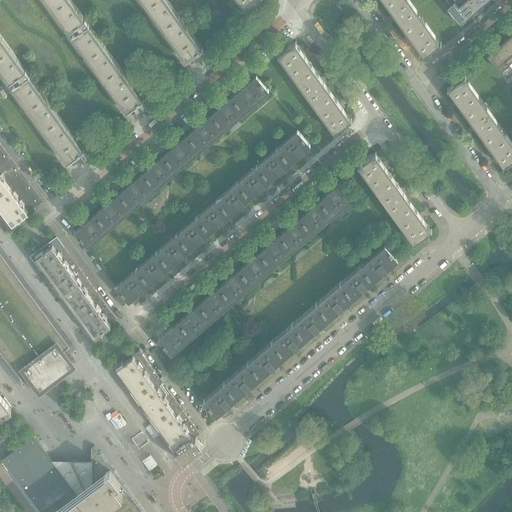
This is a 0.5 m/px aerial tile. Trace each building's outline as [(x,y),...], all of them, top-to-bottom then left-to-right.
[(146,104),(85,19),(71,0),(47,0),(54,10),(69,30),(68,30),(69,31),(73,28),(76,32),(72,35),(72,36),(73,36),(88,57),(116,95),(127,110),(126,110),(127,111),(131,108),(135,112),(146,104)] [(206,53),(167,0),(143,0),(163,27),(186,59),(185,59),(186,60),(191,57),(194,62),(206,53)] [(239,0),(245,7),(244,8),(245,9),(255,2),(256,2),(258,0),(239,0)] [(421,16),(408,0),(389,0),(386,2),(405,28),(421,16)] [(468,17),(454,0),(446,7),(460,23),(468,17)] [(475,10),(466,0),(454,0),(468,17),(475,10)] [(483,4),(479,0),(466,0),(475,10),(483,4)] [(439,42),(421,16),(405,28),(423,53),(422,54),(423,55),(427,52),(427,53),(431,50),(431,49),(441,42),(440,41),(439,42)] [(87,155),(29,74),(0,34),(0,67),(10,81),(9,81),(9,82),(14,79),(17,83),(12,86),(13,87),(14,86),(33,113),(67,160),(66,161),(67,162),(72,158),(75,163),(87,155)] [(511,38),(509,35),(502,41),(511,52),(511,38)] [(313,67),(295,43),(296,42),(295,41),(292,44),(291,43),(287,46),(288,47),(277,54),(278,55),(279,54),(297,79),(304,74),(313,67)] [(511,60),(511,52),(502,41),(494,47),(508,64),(511,60)] [(508,64),(494,47),(487,54),(501,70),(508,64)] [(332,93),(324,83),(313,67),(304,74),(297,79),(316,105),(332,93)] [(245,111),(269,90),(256,75),(256,76),(246,84),(245,83),(245,84),(244,82),(240,86),(241,87),(241,88),(232,96),(245,111)] [(483,102),(465,77),(465,76),(465,75),(455,82),(454,81),(450,84),(451,85),(447,88),(447,89),(448,88),(467,113),(483,102)] [(348,121),(352,119),(351,118),(350,119),(332,93),(316,105),(331,126),(334,130),(333,131),(334,132),(344,124),(344,125),(348,122),(348,121)] [(224,128),(245,111),(232,96),(226,101),(225,100),(225,101),(224,99),(220,103),(221,104),(221,105),(212,113),(224,128)] [(501,127),(494,117),(483,102),(467,113),(485,139),(501,127)] [(200,149),(224,128),(212,113),(202,122),(201,121),(200,120),(196,123),(197,125),(196,125),(197,126),(188,134),(200,149)] [(511,141),(501,127),(485,139),(504,164),(502,165),(503,166),(507,163),(508,164),(511,161),(511,160),(511,159),(511,141)] [(310,145),(297,130),(277,147),(290,162),(299,154),(300,155),(300,154),(302,155),(305,152),(304,151),(305,151),(304,150),(310,145)] [(176,170),(200,149),(188,134),(178,142),(177,141),(177,142),(176,141),(172,144),(173,145),(173,146),(173,147),(173,146),(164,155),(176,170)] [(0,174),(15,163),(0,142),(0,174)] [(290,162),(277,147),(257,164),(270,179),(279,171),(280,172),(282,173),(285,169),(284,168),(285,168),(284,167),(290,162)] [(393,178),(383,164),(375,153),(376,152),(375,152),(372,154),(371,153),(367,156),(368,157),(357,165),(358,165),(359,165),(377,190),(393,178)] [(156,187),(176,170),(164,155),(158,160),(157,159),(156,159),(155,158),(152,161),(153,163),(152,163),(153,164),(143,172),(156,187)] [(0,191),(23,174),(15,163),(0,174),(0,191)] [(270,179),(257,164),(237,182),(249,197),(259,188),(260,189),(261,190),(265,187),(264,185),(265,185),(264,184),(270,179)] [(132,208),(156,187),(143,172),(134,180),(133,179),(132,180),(131,179),(128,182),(129,183),(128,183),(129,184),(119,193),(132,208)] [(19,197),(33,187),(23,174),(0,191),(0,207),(9,201),(12,205),(21,199),(19,197)] [(412,204),(401,189),(393,178),(377,190),(396,215),(412,204)] [(249,197),(237,182),(217,199),(230,214),(239,206),(239,205),(240,206),(241,207),(245,204),(244,203),(245,202),(244,201),(249,197)] [(333,214),(353,197),(340,182),(340,183),(334,187),(334,188),(333,187),(332,186),(330,188),(328,189),(329,190),(329,191),(329,192),(320,200),(333,214)] [(33,207),(35,206),(43,200),(33,187),(19,197),(21,199),(12,205),(0,214),(11,230),(36,211),(33,207)] [(108,228),(132,208),(119,193),(110,201),(109,200),(108,200),(107,199),(104,202),(105,204),(104,204),(105,205),(95,213),(108,228)] [(230,214),(217,199),(196,216),(209,231),(219,223),(220,224),(220,223),(221,224),(225,221),(224,220),(224,219),(224,218),(224,219),(230,214)] [(313,231),(333,214),(320,200),(314,204),(314,205),(313,204),(312,203),(308,206),(309,207),(309,208),(309,209),(300,216),(313,231)] [(430,229),(420,215),(412,204),(396,215),(414,241),(413,241),(414,242),(432,229),(431,228),(430,229)] [(87,246),(108,228),(95,213),(90,218),(89,218),(89,217),(88,218),(87,216),(84,220),(85,221),(84,221),(85,222),(75,231),(87,246)] [(209,231),(196,216),(177,233),(190,248),(199,240),(198,240),(199,240),(199,241),(200,241),(201,242),(205,239),(204,237),(203,236),(204,236),(209,231)] [(292,249),(313,231),(300,216),(294,222),(293,221),(292,220),(288,223),(289,225),(289,226),(279,234),(292,249)] [(190,248),(177,233),(157,251),(169,265),(178,258),(179,257),(179,258),(180,258),(181,259),(185,256),(184,255),(184,254),(183,253),(184,253),(190,248)] [(272,266),(292,249),(279,234),(274,239),(273,238),(273,239),(272,237),(268,241),(269,242),(268,242),(269,243),(260,251),(272,266)] [(78,266),(68,252),(58,238),(42,249),(33,255),(42,267),(44,267),(50,274),(48,276),(54,284),(78,266)] [(398,258),(391,250),(385,243),(360,264),(373,279),(383,271),(384,272),(384,271),(385,273),(389,269),(388,268),(387,267),(388,267),(397,259),(398,258)] [(169,265),(157,251),(136,268),(149,283),(158,275),(159,274),(159,275),(160,275),(161,276),(165,273),(164,272),(164,271),(163,270),(164,270),(169,265)] [(252,284),(272,266),(260,251),(254,256),(253,255),(253,256),(252,255),(248,258),(249,260),(250,261),(249,261),(240,269),(252,284)] [(0,293),(20,279),(7,261),(0,266),(0,293)] [(373,279),(360,264),(340,281),(353,296),(363,288),(364,289),(364,288),(365,290),(369,286),(368,285),(367,284),(368,284),(373,279)] [(73,310),(97,292),(78,266),(54,284),(60,292),(62,291),(69,301),(67,302),(73,310)] [(149,283),(136,268),(116,286),(121,292),(116,297),(122,305),(128,300),(129,301),(129,300),(138,292),(139,292),(139,293),(140,292),(141,293),(145,290),(144,289),(143,288),(144,287),(144,288),(149,283)] [(232,301),(252,284),(240,269),(234,274),(233,274),(233,273),(232,273),(231,272),(227,275),(228,276),(228,277),(229,278),(228,278),(219,286),(232,301)] [(33,297),(20,279),(0,293),(0,300),(1,302),(10,314),(18,308),(33,297)] [(353,296),(340,281),(317,302),(329,317),(339,309),(339,308),(340,309),(341,310),(345,307),(344,306),(344,305),(343,304),(344,304),(353,296)] [(212,318),(232,301),(219,286),(214,291),(213,291),(213,290),(212,291),(211,289),(207,293),(208,294),(209,295),(208,295),(199,303),(212,318)] [(117,319),(107,305),(97,292),(73,310),(79,318),(81,318),(87,325),(85,327),(94,339),(103,332),(102,331),(117,319)] [(42,309),(33,297),(18,308),(27,320),(42,309)] [(0,321),(10,314),(1,302),(0,302),(0,321)] [(329,317),(317,302),(292,323),(304,338),(315,329),(315,330),(316,330),(317,331),(319,329),(321,328),(320,326),(319,325),(320,325),(329,317)] [(192,335),(210,320),(212,318),(199,303),(194,308),(193,308),(193,307),(192,308),(191,306),(187,310),(188,311),(189,312),(188,312),(179,320),(192,335)] [(48,348),(36,332),(27,320),(18,308),(10,314),(0,321),(0,324),(8,335),(0,340),(0,351),(23,381),(29,376),(22,368),(48,348)] [(51,321),(42,309),(27,320),(36,332),(51,321)] [(171,353),(192,335),(179,320),(173,325),(174,325),(173,325),(173,324),(172,325),(171,324),(167,327),(168,328),(169,329),(159,337),(158,338),(171,353)] [(70,346),(51,321),(36,332),(48,348),(56,342),(63,351),(69,346),(70,346)] [(304,338),(292,323),(272,340),(285,355),(294,347),(294,346),(295,347),(296,347),(297,348),(300,345),(299,344),(300,343),(299,342),(304,338)] [(285,355),(272,340),(248,361),(261,376),(270,367),(271,368),(272,368),(273,369),(276,365),(275,364),(276,364),(275,363),(285,355)] [(71,362),(63,351),(56,342),(48,348),(63,368),(71,362)] [(63,368),(48,348),(22,368),(29,376),(30,377),(37,387),(63,368)] [(200,433),(169,390),(139,350),(132,355),(130,354),(114,366),(123,378),(125,377),(128,383),(127,384),(140,402),(142,402),(147,408),(146,410),(154,421),(160,429),(162,428),(167,435),(165,437),(172,447),(174,446),(177,449),(174,451),(182,461),(202,444),(198,440),(195,436),(200,433)] [(261,376),(248,361),(224,381),(237,396),(246,388),(247,388),(248,388),(249,389),(252,386),(251,385),(252,384),(251,384),(251,383),(261,376)] [(237,396),(224,381),(203,399),(216,414),(217,413),(226,405),(227,406),(228,405),(229,406),(232,403),(231,402),(232,402),(231,401),(237,396)] [(4,416),(11,410),(10,409),(11,408),(12,407),(4,397),(3,398),(2,396),(0,397),(0,416),(3,414),(4,416)] [(126,423),(119,413),(114,417),(121,426),(126,423)] [(98,511),(127,490),(123,483),(120,480),(117,476),(113,471),(111,467),(108,464),(99,451),(94,445),(91,447),(91,457),(91,466),(90,466),(85,466),(79,466),(70,465),(57,466),(46,451),(44,452),(39,446),(41,444),(34,434),(0,459),(0,461),(7,470),(9,468),(41,511),(98,511)] [(157,464),(150,454),(145,458),(152,468),(157,464)] [(144,511),(129,492),(127,490),(98,511),(144,511)]
